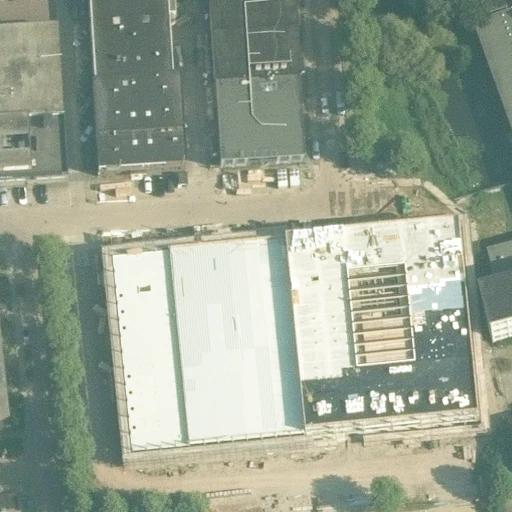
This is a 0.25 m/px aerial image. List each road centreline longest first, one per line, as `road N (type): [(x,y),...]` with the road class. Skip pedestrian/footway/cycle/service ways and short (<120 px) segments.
road 1 (residential): [(458,511),(452,486),(430,471),(132,492),(118,484),(78,219)]
road 2 (residential): [(78,219),(334,200),(320,0)]
road 3 (residential): [(45,470),(20,224)]
